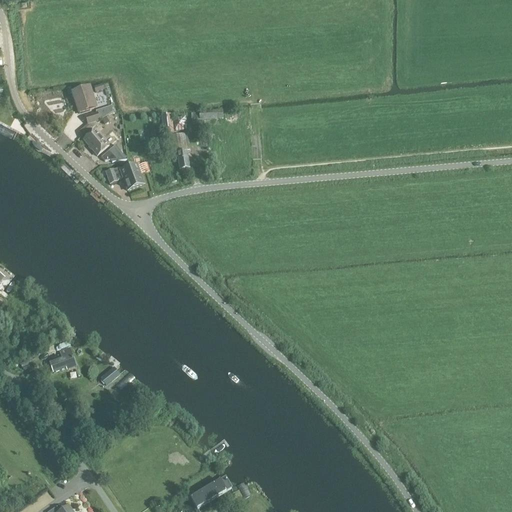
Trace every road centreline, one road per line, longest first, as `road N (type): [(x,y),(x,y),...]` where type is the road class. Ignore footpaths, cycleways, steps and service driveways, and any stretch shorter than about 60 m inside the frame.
road 1 (unclassified): [(130,214),(334,408),(415,511)]
road 2 (unclassified): [(130,214),(213,187),(511,162)]
road 3 (unclassified): [(130,214),(24,112),(0,17)]
road 4 (unclassified): [(115,511),(68,439),(0,368)]
